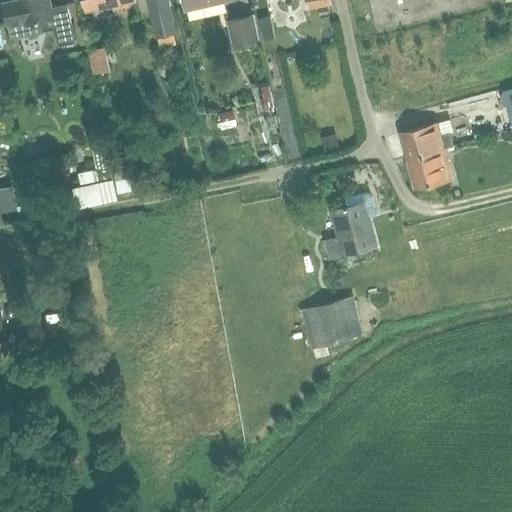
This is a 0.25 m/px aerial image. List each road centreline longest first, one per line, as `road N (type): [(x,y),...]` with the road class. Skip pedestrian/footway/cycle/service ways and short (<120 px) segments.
road 1 (unclassified): [(0,233),(374,159),(341,0)]
road 2 (unknown): [(374,159),(410,211),(424,216),(511,199)]
